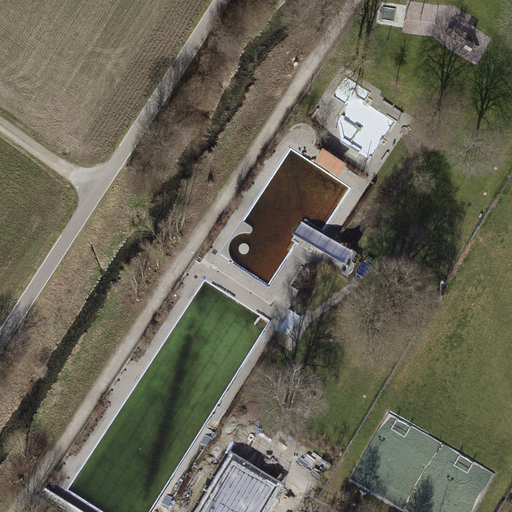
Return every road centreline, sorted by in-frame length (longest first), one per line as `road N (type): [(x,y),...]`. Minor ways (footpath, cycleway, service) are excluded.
road 1 (track): [(19,511),(355,0)]
road 2 (track): [(222,0),(0,340)]
road 3 (track): [(0,118),(98,188)]
